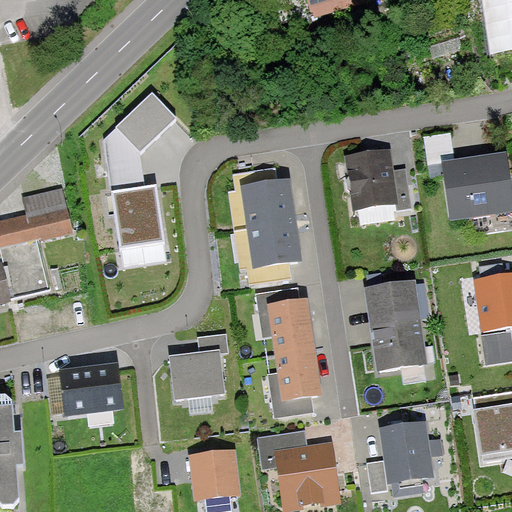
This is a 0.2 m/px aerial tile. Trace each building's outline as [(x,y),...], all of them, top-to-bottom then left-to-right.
[(308,0),(314,18),(370,0),(308,0)] [(511,0),(484,0),(492,55),(511,52),(511,0)] [(177,122),(154,98),(106,142),(114,195),(147,190),(142,155),(177,122)] [(511,215),(511,181),(508,154),(468,160),(456,161),(452,133),(424,137),(430,181),(443,180),(449,224),(511,215)] [(392,151),(346,157),(354,211),(396,204),(397,210),(412,208),(406,171),(395,173),(392,151)] [(291,179),(277,181),(276,169),(233,175),(235,191),(228,192),(239,273),(246,272),(248,287),(295,280),(293,264),(303,263),(300,237),(296,210),(291,179)] [(147,190),(114,195),(122,248),(164,241),(156,188),(147,190)] [(28,215),(0,221),(0,247),(4,262),(13,299),(52,289),(40,242),(72,234),(62,191),(24,201),(28,215)] [(0,262),(0,305),(14,302),(13,299),(4,262),(0,262)] [(511,327),(511,274),(474,280),(482,333),(511,328),(511,327)] [(416,281),(366,288),(378,371),(430,364),(423,320),(430,319),(425,284),(417,285),(416,281)] [(309,299),(300,300),(299,289),(258,295),(264,338),(274,337),(280,374),(271,375),(277,417),(315,411),(313,397),(323,396),(309,299)] [(511,363),(511,332),(482,337),(487,367),(511,363)] [(200,353),(170,356),(175,402),(226,397),(222,355),(230,354),(228,335),(199,338),(200,353)] [(125,412),(119,364),(60,371),(61,378),(47,379),(52,416),(65,415),(66,419),(125,412)] [(476,411),(474,411),(481,456),(483,456),(484,463),(511,459),(511,393),(474,399),(476,411)] [(0,506),(3,508),(14,508),(20,501),(18,466),(26,466),(24,434),(15,435),(13,403),(5,396),(0,396),(0,506)] [(380,429),(385,462),(388,486),(393,485),(394,497),(426,493),(423,478),(434,476),(431,457),(445,455),(443,439),(432,440),(429,422),(380,429)] [(306,432),(259,438),(263,470),(277,468),(283,511),(340,505),(332,442),(308,445),(306,432)] [(216,453),(189,457),(195,502),(242,497),(236,451),(216,453)] [(390,491),(388,486),(385,462),(367,464),(372,494),(390,491)]
